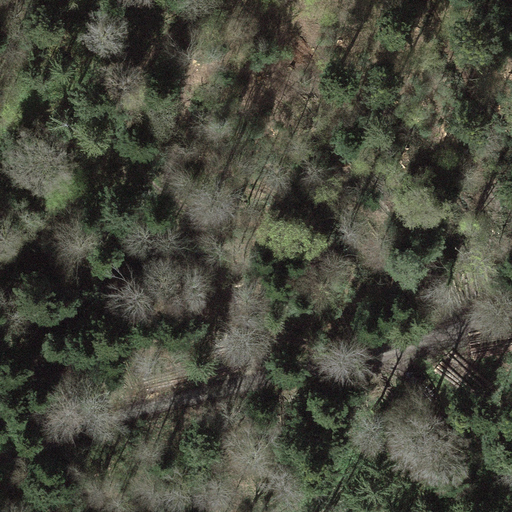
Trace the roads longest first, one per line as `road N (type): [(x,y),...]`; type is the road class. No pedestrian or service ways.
road 1 (track): [(305,370),(238,296),(135,124),(138,82),(203,0)]
road 2 (track): [(305,370),(108,423),(0,465)]
road 3 (track): [(511,316),(305,370)]
road 4 (track): [(395,511),(406,425),(397,346)]
